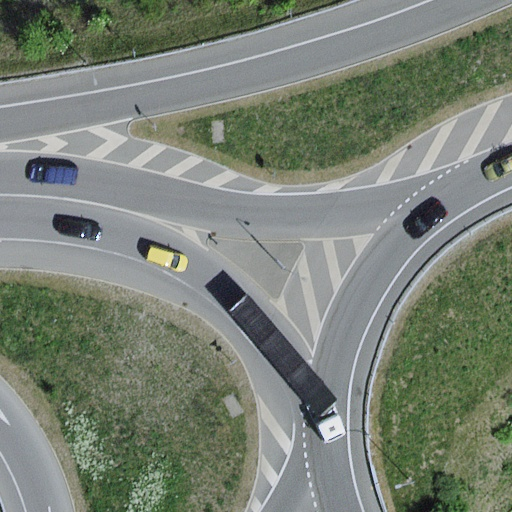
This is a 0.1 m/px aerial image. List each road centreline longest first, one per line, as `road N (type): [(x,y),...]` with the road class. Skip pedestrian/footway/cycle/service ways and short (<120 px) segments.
road 1 (motorway): [(475,0),(294,65),(0,124)]
road 2 (tertiary): [(437,204),(272,218),(65,198)]
road 3 (tertiary): [(65,198),(202,270),(267,328),(326,405)]
road 4 (primary): [(437,204),(393,244),(358,293),(326,405)]
